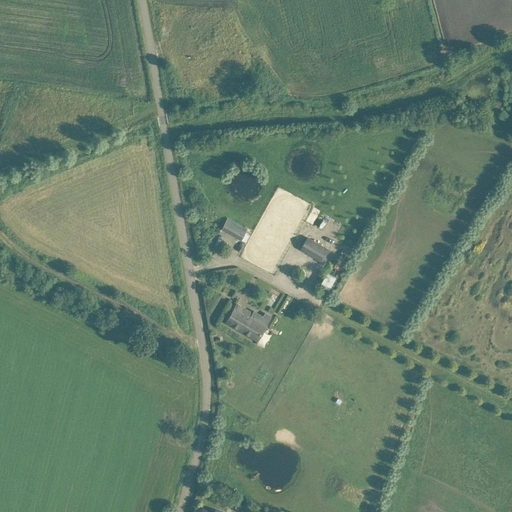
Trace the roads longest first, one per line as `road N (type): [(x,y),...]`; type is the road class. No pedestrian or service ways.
road 1 (unclassified): [(179,511),(203,430),(206,378),(141,0)]
road 2 (track): [(160,107),(0,173)]
